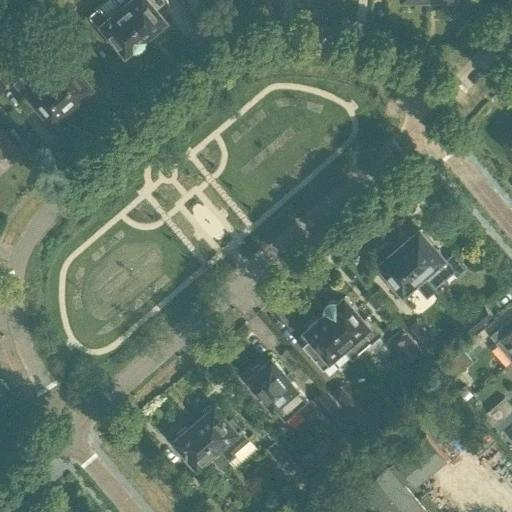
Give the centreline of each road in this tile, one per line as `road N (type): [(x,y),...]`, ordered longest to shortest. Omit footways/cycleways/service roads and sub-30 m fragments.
road 1 (residential): [(70,430),(18,332),(17,269),(41,220),(227,63),(264,46),(310,41),(361,51),(444,102)]
road 2 (residential): [(70,430),(422,126)]
road 3 (residential): [(511,231),(422,126)]
